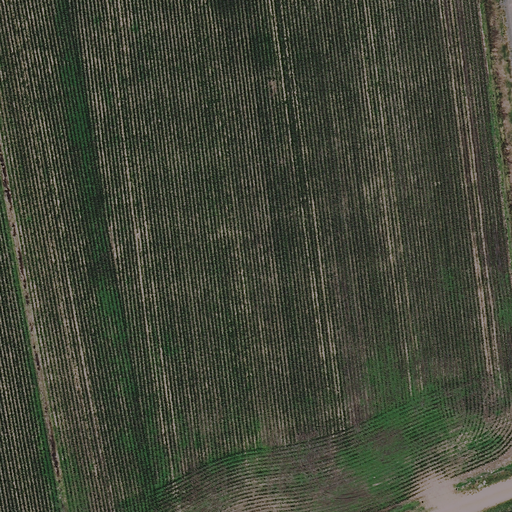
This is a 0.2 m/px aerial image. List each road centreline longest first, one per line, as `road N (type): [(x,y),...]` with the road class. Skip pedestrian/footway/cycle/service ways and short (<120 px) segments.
road 1 (track): [(511,208),(495,0)]
road 2 (track): [(511,459),(354,511)]
